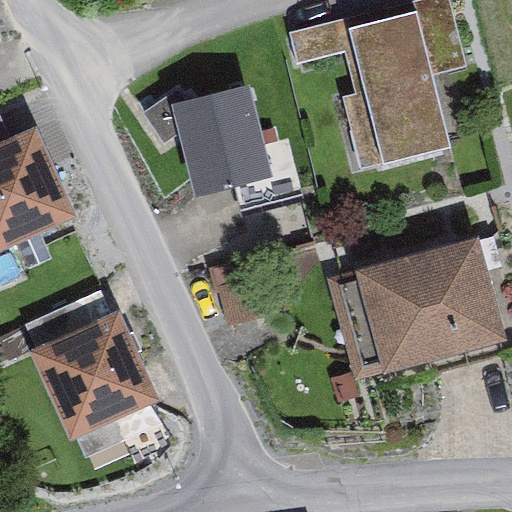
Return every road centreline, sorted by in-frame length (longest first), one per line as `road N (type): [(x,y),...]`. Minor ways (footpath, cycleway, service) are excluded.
road 1 (residential): [(250,500),(31,0)]
road 2 (residential): [(250,500),(511,488)]
